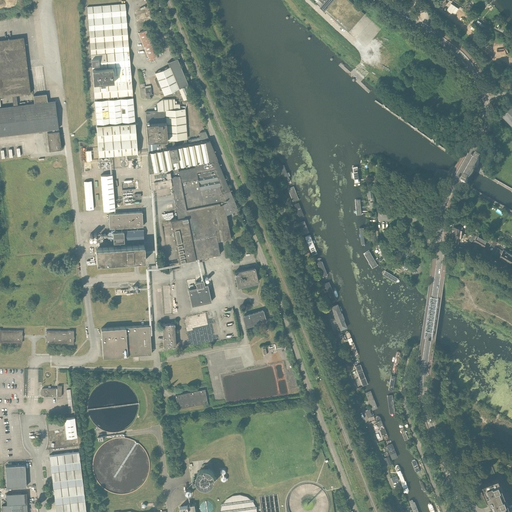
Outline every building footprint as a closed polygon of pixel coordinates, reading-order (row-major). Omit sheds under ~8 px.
[(317,0),(315,2),(347,31),(349,32),(365,14),(363,13),(349,0),(317,0)] [(509,4),(504,0),(495,0),(505,8),(509,4)] [(133,121),(135,121),(127,30),(125,4),(87,7),(95,101),(94,101),(96,124),(98,124),(98,125),(97,125),(99,156),(137,153),(135,122),(133,122),(133,121)] [(478,20),(474,24),(481,29),(484,24),(478,20)] [(149,61),(159,56),(148,29),(138,33),(149,61)] [(24,37),(0,39),(0,95),(0,97),(30,93),(24,37)] [(188,84),(188,85),(178,61),(173,63),(173,65),(155,73),(158,78),(155,80),(158,87),(160,91),(162,90),(164,94),(170,92),(172,96),(177,94),(180,101),(193,95),(188,84)] [(34,103),(0,107),(0,135),(46,130),(46,131),(49,150),(61,149),(59,130),(57,130),(57,128),(59,128),(55,101),(47,102),(46,94),(33,95),(34,103)] [(228,185),(227,185),(217,159),(209,140),(205,131),(200,132),(200,136),(199,136),(199,137),(188,140),(189,144),(169,148),(166,148),(159,150),(158,140),(166,140),(167,140),(186,138),(184,109),(179,109),(179,104),(175,104),(174,99),(162,99),(157,103),(157,106),(157,111),(145,112),(151,189),(170,185),(170,188),(172,188),(173,194),(178,218),(170,220),(178,262),(220,254),(217,241),(231,238),(226,214),(233,211),(234,212),(236,211),(236,213),(239,212),(238,209),(228,185)] [(511,125),(511,104),(511,105),(501,115),(511,125)] [(291,181),(283,162),(278,165),(286,183),(291,181)] [(475,171),(477,168),(478,164),(474,162),(472,165),(470,168),(463,180),(462,184),(460,187),(464,189),(466,186),(468,183),(475,171)] [(103,210),(115,210),(112,174),(101,175),(103,210)] [(86,209),(93,209),(91,181),(84,181),(86,209)] [(299,199),(293,186),(288,188),(293,202),(299,199)] [(300,202),(294,204),(299,217),(305,216),(300,202)] [(109,228),(143,226),(142,211),(108,214),(109,228)] [(302,219),(297,221),(303,235),(307,234),(302,219)] [(452,232),(461,233),(462,226),(461,226),(461,224),(455,223),(455,226),(453,225),(452,232)] [(143,240),(144,240),(143,230),(110,232),(110,230),(108,230),(108,232),(108,238),(113,238),(113,242),(137,240),(137,242),(143,242),(143,240)] [(453,245),(458,246),(459,240),(461,240),(461,233),(452,232),(452,239),(454,239),(453,245)] [(317,253),(310,234),(304,236),(311,255),(317,253)] [(484,247),(487,241),(477,236),(474,241),(484,247)] [(97,263),(145,260),(144,245),(96,248),(97,263)] [(499,257),(504,260),(509,252),(503,249),(502,251),(498,248),(495,253),(500,256),(499,257)] [(370,250),(364,254),(372,269),(378,265),(375,260),(370,250)] [(321,257),(314,260),(321,277),(328,275),(321,257)] [(239,286),(258,282),(255,267),(234,272),(238,286),(239,288),(240,288),(239,286)] [(382,272),(383,274),(398,283),(399,282),(400,281),(400,280),(399,279),(399,278),(393,275),(385,270),(384,270),(382,271),(382,272)] [(203,286),(202,280),(195,282),(196,287),(188,289),(192,307),(212,302),(208,285),(203,286)] [(325,282),(333,302),(337,300),(329,280),(325,282)] [(331,306),(340,329),(348,327),(339,303),(335,305),(331,306)] [(246,326),(266,320),(263,310),(243,316),(246,326)] [(176,344),(175,325),(175,323),(162,324),(162,326),(163,345),(163,346),(176,346),(176,344)] [(103,357),(151,354),(149,325),(101,328),(103,357)] [(0,342),(22,342),(22,330),(1,330),(1,329),(0,329),(0,342),(0,343),(0,342)] [(74,338),(74,337),(74,336),(74,330),(68,330),(68,331),(46,331),(46,343),(68,343),(68,344),(74,344),(74,338)] [(346,335),(354,355),(358,354),(350,333),(346,335)] [(399,369),(402,352),(396,351),(393,368),(399,369)] [(356,365),(363,385),(368,383),(361,363),(356,365)] [(388,390),(393,391),(397,376),(392,375),(388,390)] [(48,396),(56,396),(56,388),(48,388),(45,388),(42,388),(41,390),(40,392),(41,394),(42,396),(44,396),(48,396)] [(178,409),(208,402),(205,388),(175,395),(178,409)] [(371,390),(366,392),(372,410),(378,408),(371,390)] [(390,414),(396,413),(393,394),(387,395),(390,414)] [(375,416),(384,440),(389,438),(380,414),(375,416)] [(74,417),(66,418),(64,418),(67,438),(77,437),(74,417)] [(404,441),(408,440),(403,424),(398,425),(404,441)] [(398,457),(393,442),(387,444),(392,459),(398,457)] [(56,511),(86,511),(79,452),(49,455),(56,511)] [(416,459),(412,461),(416,472),(420,470),(416,459)] [(215,479),(215,477),(215,476),(215,475),(214,474),(214,473),(213,472),(212,471),(211,470),(210,470),(210,469),(209,469),(208,464),(202,465),(203,469),(201,470),(199,471),(200,471),(199,472),(198,473),(197,475),(197,476),(197,478),(197,479),(197,480),(198,482),(198,483),(199,484),(200,485),(202,486),(201,486),(203,487),(204,487),(205,487),(206,487),(207,487),(208,487),(209,486),(210,486),(211,486),(212,485),(212,484),(213,484),(214,483),(214,482),(215,481),(215,479)] [(403,490),(408,488),(399,464),(394,465),(403,490)] [(6,477),(26,476),(25,465),(5,466),(6,477)] [(26,476),(6,477),(7,487),(26,486),(26,476)] [(511,511),(504,493),(502,494),(501,492),(503,491),(498,478),(482,484),(484,489),(485,489),(493,511),(511,511)] [(7,504),(28,503),(28,498),(27,498),(26,493),(6,494),(7,504)] [(257,511),(257,510),(257,508),(257,509),(258,508),(257,506),(257,507),(256,507),(253,502),(254,502),(254,499),(253,499),(253,501),(252,501),(247,497),(248,497),(247,496),(247,497),(241,495),(240,495),(233,496),(229,498),(227,499),(228,499),(227,499),(226,499),(227,500),(223,505),(222,505),(222,503),(221,504),(221,506),(222,506),(221,511),(220,511),(219,511),(257,511)] [(411,511),(418,511),(413,499),(408,502),(411,511)] [(436,511),(433,501),(427,503),(430,511),(436,511)] [(28,511),(28,503),(7,504),(2,505),(1,511),(28,511)]
